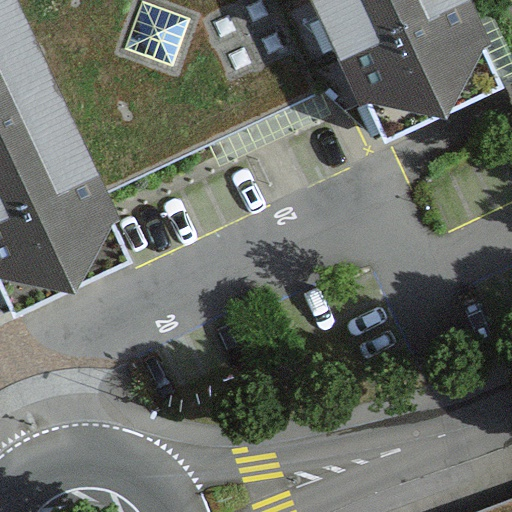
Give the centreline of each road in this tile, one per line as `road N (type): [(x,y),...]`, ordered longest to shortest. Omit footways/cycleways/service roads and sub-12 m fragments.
road 1 (residential): [(450,433),(142,482)]
road 2 (residential): [(281,511),(450,433)]
road 3 (tertiary): [(142,482),(112,465),(78,461),(45,469),(19,487),(3,511)]
